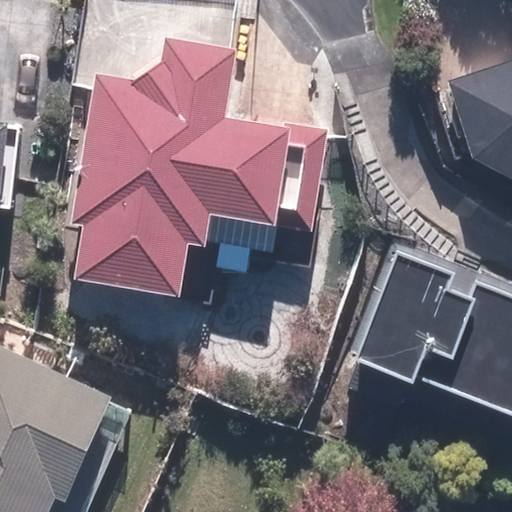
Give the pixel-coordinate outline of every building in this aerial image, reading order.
[(90,219),(83,269),(192,285),(199,236),(215,238),(219,207),(321,221),(335,123),(237,109),(246,42),(168,30),(165,55),(140,73),(99,67),(78,217),(90,219)] [(482,150),(511,165),(511,56),(456,76),(482,150)] [(0,201),(15,203),(21,111),(0,107),(0,201)] [(511,282),(403,242),(363,349),(511,403),(511,282)] [(0,511),(100,511),(154,376),(0,314),(0,511)]
